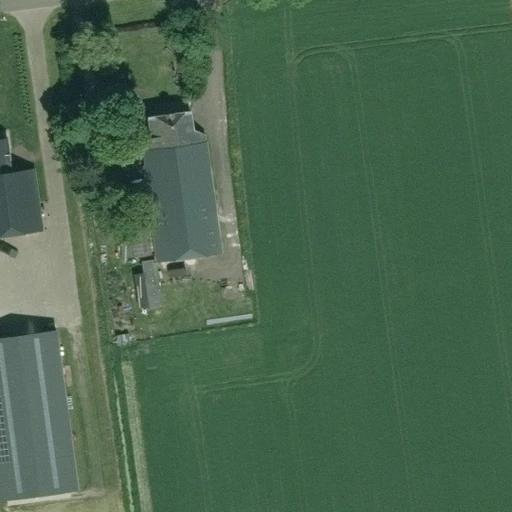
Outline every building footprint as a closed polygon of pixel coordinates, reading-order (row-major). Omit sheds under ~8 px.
[(142,150),(145,166),(142,166),(156,260),(220,251),(204,136),(192,129),(189,112),(148,118),(149,130),(145,130),(147,149),(142,150)] [(0,237),(42,232),(34,169),(11,172),(7,141),(7,138),(0,139),(0,237)] [(148,223),(131,225),(133,241),(119,243),(121,259),(153,254),(148,223)] [(154,262),(141,264),(147,309),(161,307),(154,262)] [(0,336),(0,499),(77,490),(55,329),(0,336)]
